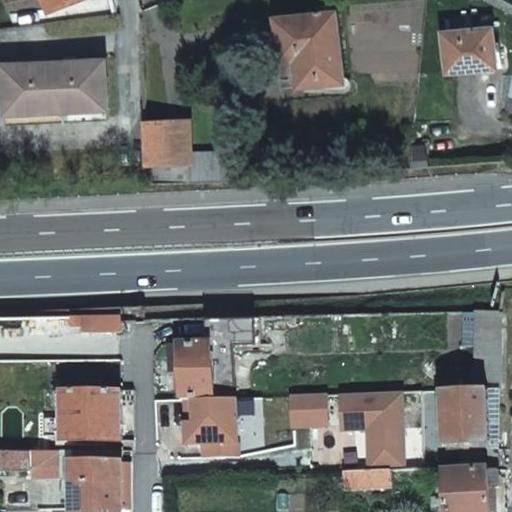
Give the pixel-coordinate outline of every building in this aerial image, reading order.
[(73,0),(45,0),(50,10),(73,0)] [(280,73),(295,72),(298,91),(345,88),(337,9),(275,15),(280,73)] [(494,67),(490,28),(442,32),(447,71),(494,67)] [(0,122),(110,119),(107,59),(0,63),(0,122)] [(237,151),(190,153),(189,122),(189,120),(145,121),(146,164),(189,162),(189,172),(238,169),(237,151)] [(500,348),(501,313),(475,313),(475,390),(489,390),(499,390),(500,348)] [(234,341),(260,340),(260,318),(210,319),(211,343),(182,344),(183,398),(187,398),(195,398),(237,397),(234,341)] [(123,389),(98,389),(63,389),(63,416),(63,434),(63,439),(123,439),(123,389)] [(489,390),(475,390),(445,391),(447,443),(451,443),(451,449),(487,447),(487,442),(491,442),(498,441),(499,390),(489,390)] [(424,392),(343,394),(344,429),(371,428),(372,470),(393,470),(424,469),(424,392)] [(328,394),(312,395),(312,426),(329,425),(328,394)] [(312,395),(295,395),(296,426),(312,426),(312,395)] [(237,397),(195,398),(195,423),(186,423),(186,444),(203,444),(202,475),(237,474),(238,397),(237,397)] [(187,398),(186,423),(195,423),(195,398),(187,398)] [(63,416),(45,416),(45,434),(63,434),(63,416)] [(0,448),(0,467),(32,468),(32,474),(40,473),(40,456),(40,451),(39,449),(35,449),(32,449),(28,449),(0,448)] [(46,461),(66,461),(66,449),(45,449),(39,449),(40,451),(40,456),(40,473),(46,473),(46,461)] [(73,511),(124,511),(124,449),(72,449),(73,511)] [(472,456),(459,456),(459,467),(473,467),(472,456)] [(66,473),(66,461),(46,461),(46,473),(66,473)] [(490,511),(490,488),(495,487),(499,487),(498,469),(447,473),(447,511),(490,511)] [(345,490),(393,489),(393,470),(372,470),(344,471),(345,490)]
